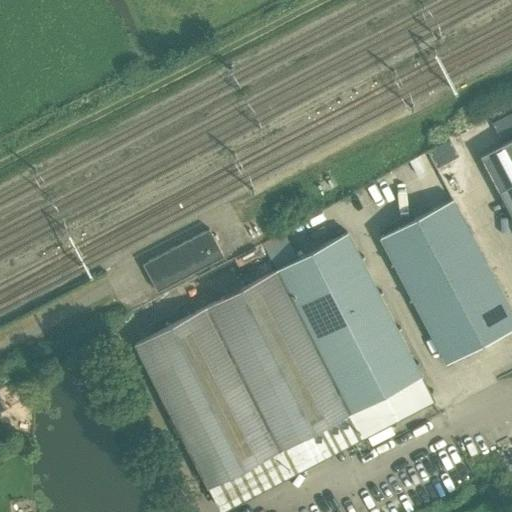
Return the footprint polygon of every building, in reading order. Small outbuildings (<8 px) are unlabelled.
[(511,138),(480,156),(511,216),(511,138)] [(511,328),(511,312),(471,235),(452,198),(380,236),(447,363),(511,328)] [(138,247),(143,259),(210,226),(205,215),(138,247)] [(157,291),(223,256),(209,229),(143,264),(157,291)] [(347,233),(276,270),(294,306),(366,269),(347,233)] [(366,269),(294,306),(313,342),(384,305),(366,269)] [(313,342),(294,306),(276,270),(134,344),(208,488),(349,414),(331,378),(313,342)] [(384,305),(313,342),(331,378),(402,340),(384,305)] [(402,340),(331,378),(350,414),(421,376),(402,340)] [(446,474),(451,489),(472,481),(467,466),(446,474)]
